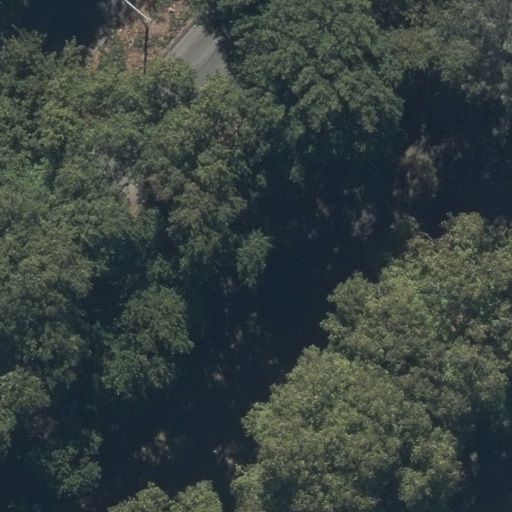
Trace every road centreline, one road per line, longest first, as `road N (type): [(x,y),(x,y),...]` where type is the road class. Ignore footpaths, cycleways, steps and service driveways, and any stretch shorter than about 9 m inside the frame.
road 1 (secondary): [(246,0),(0,286)]
road 2 (secondary): [(0,100),(86,0)]
